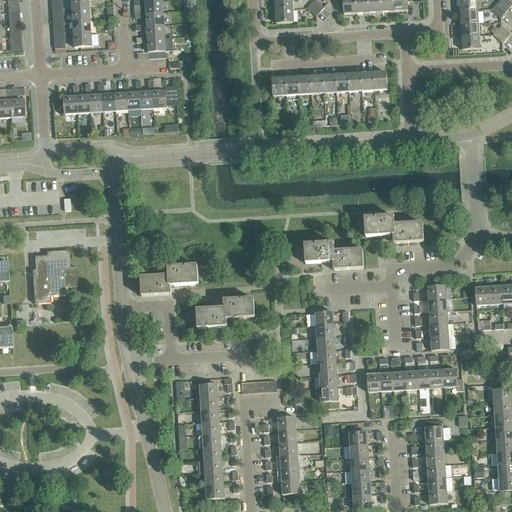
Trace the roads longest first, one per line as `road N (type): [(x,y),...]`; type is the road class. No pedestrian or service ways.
road 1 (tertiary): [(116,160),(407,138)]
road 2 (residential): [(164,511),(131,368)]
road 3 (residential): [(278,403),(242,406),(250,511)]
road 4 (residential): [(476,230),(453,266),(389,271),(390,286)]
